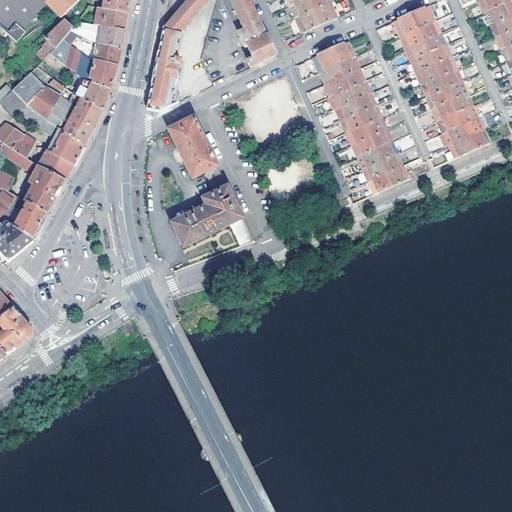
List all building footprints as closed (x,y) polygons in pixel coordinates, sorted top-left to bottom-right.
[(49,0),(50,0),(45,5),(60,20),(72,8),(64,0),(49,0)] [(105,11),(127,15),(128,6),(129,0),(104,0),(102,12),(104,12),(105,11)] [(187,0),(162,30),(160,40),(156,56),(145,110),(159,113),(177,104),(173,96),(179,69),(177,67),(180,53),(174,51),(178,33),(206,0),(187,0)] [(248,0),(226,0),(242,31),(235,34),(242,48),(245,47),(251,60),(245,63),(249,70),(275,57),(248,0)] [(286,0),(295,19),(302,35),(336,20),(330,5),(327,0),(286,0)] [(480,4),(485,14),(490,12),(502,7),(499,0),(483,0),(482,1),(483,3),(480,4)] [(511,2),(502,7),(508,19),(511,16),(511,2)] [(490,26),(508,19),(502,7),(490,12),(485,14),(490,26)] [(409,17),(416,31),(429,25),(430,23),(434,23),(428,9),(409,17)] [(105,11),(104,12),(102,28),(123,33),(124,26),(127,15),(105,11)] [(404,37),(416,31),(409,17),(393,24),(400,40),(402,40),(401,36),(403,35),(404,37)] [(490,26),(495,37),(500,35),(501,36),(511,31),(511,29),(508,19),(490,26)] [(63,41),(70,32),(72,30),(65,22),(46,40),(55,50),(63,41)] [(102,28),(78,22),(72,30),(70,32),(77,36),(97,47),(97,46),(120,49),(121,44),(121,41),(123,33),(102,28)] [(416,31),(421,43),(435,37),(434,36),(438,34),(434,23),(430,23),(429,25),(416,31)] [(400,40),(404,49),(408,48),(410,48),(421,43),(416,31),(404,37),(403,35),(401,36),(402,40),(400,40)] [(501,50),(511,45),(511,31),(501,36),(500,35),(495,37),(501,50)] [(77,36),(70,32),(63,41),(68,46),(77,36)] [(421,43),(427,55),(440,49),(440,48),(444,46),(440,35),(438,34),(434,36),(435,37),(421,43)] [(68,46),(63,41),(55,50),(49,56),(76,74),(85,80),(93,82),(92,84),(110,90),(111,87),(113,78),(115,74),(116,68),(93,63),(88,62),(68,46)] [(415,60),(427,55),(421,43),(410,48),(408,48),(404,49),(409,61),(414,59),(415,60)] [(353,59),(347,44),(343,46),(349,59),(351,59),(352,61),(355,61),(353,59)] [(511,45),(501,50),(506,62),(511,59),(511,45)] [(93,63),(116,68),(118,59),(120,49),(97,46),(97,47),(93,63)] [(330,52),(336,66),(349,61),(349,59),(343,46),(330,52)] [(427,55),(432,67),(445,62),(446,60),(449,58),(445,48),(444,46),(440,48),(440,49),(427,55)] [(336,66),(330,52),(317,58),(323,70),(323,72),(336,66)] [(409,61),(415,74),(420,71),(421,72),(432,67),(427,55),(415,60),(414,59),(409,61)] [(323,70),(317,58),(313,60),(320,75),(322,74),(321,71),(323,70)] [(432,67),(438,80),(452,74),(451,72),(455,71),(450,59),(449,58),(446,60),(445,62),(432,67)] [(336,66),(341,78),(355,72),(355,71),(358,70),(355,61),(352,61),(351,59),(349,59),(349,61),(336,66)] [(336,66),(323,72),(328,84),(341,78),(336,66)] [(426,85),(438,80),(432,67),(421,72),(420,71),(415,74),(420,85),(425,84),(426,85)] [(322,74),(320,75),(325,86),(328,84),(323,72),(323,70),(321,71),(322,74)] [(341,78),(347,90),(360,85),(360,84),(364,82),(359,71),(358,70),(355,71),(355,72),(341,78)] [(438,80),(443,92),(457,87),(457,85),(461,83),(456,72),(455,71),(451,72),(452,74),(438,80)] [(84,102),(81,100),(72,117),(67,115),(71,106),(59,99),(59,98),(44,90),(30,75),(12,93),(20,102),(25,107),(83,148),(90,134),(93,129),(102,112),(84,102)] [(341,78),(328,84),(325,86),(330,98),(347,90),(341,78)] [(51,79),(48,86),(62,92),(65,86),(51,79)] [(421,87),(426,98),(430,97),(432,97),(443,92),(438,80),(426,85),(425,84),(420,85),(421,87)] [(347,90),(352,103),(366,96),(365,96),(369,94),(364,83),(364,82),(360,84),(360,85),(347,90)] [(443,92),(449,105),(466,96),(461,85),(461,83),(457,85),(457,87),(443,92)] [(106,99),(110,90),(92,84),(84,102),(102,112),(105,103),(106,99)] [(307,92),(311,102),(327,96),(323,86),(307,92)] [(20,102),(12,93),(7,87),(0,91),(0,101),(0,102),(10,112),(14,117),(18,114),(25,107),(20,102)] [(67,87),(65,90),(72,96),(76,98),(78,94),(67,87)] [(347,90),(330,98),(336,109),(352,103),(347,90)] [(437,110),(449,105),(443,92),(432,97),(430,97),(426,98),(426,100),(432,111),(436,109),(437,110)] [(352,103),(358,115),(371,108),(370,108),(375,106),(370,95),(369,94),(365,96),(366,96),(352,103)] [(449,105),(454,117),(467,110),(471,108),(466,96),(449,105)] [(336,110),(341,121),(344,120),(346,121),(358,115),(352,103),(336,109),(336,110)] [(432,112),(437,123),(454,117),(449,105),(437,110),(436,109),(432,111),(432,112)] [(358,115),(363,127),(377,121),(377,120),(380,118),(375,107),(375,106),(370,108),(371,108),(358,115)] [(83,148),(25,107),(18,114),(53,140),(51,144),(46,154),(72,168),(78,157),(83,148)] [(454,117),(460,129),(472,123),(476,120),(472,109),(471,108),(467,110),(454,117)] [(351,133),(363,127),(358,115),(346,121),(344,120),(341,121),(341,122),(346,133),(350,132),(351,133)] [(447,134),(460,129),(454,117),(437,123),(442,136),(444,134),(447,134)] [(363,127),(369,139),(382,134),(382,132),(385,130),(381,119),(380,118),(377,120),(377,121),(363,127)] [(193,119),(168,131),(181,157),(192,180),(203,175),(216,168),(193,119)] [(460,129),(465,141),(478,135),(479,133),(482,133),(478,121),(476,120),(472,123),(460,129)] [(22,136),(6,125),(0,130),(0,144),(27,161),(31,150),(19,142),(22,136)] [(346,135),(351,145),(355,144),(357,145),(369,139),(363,127),(351,133),(350,132),(346,133),(346,135)] [(442,136),(448,148),(450,146),(455,145),(465,141),(460,129),(447,134),(444,134),(442,136)] [(369,139),(374,151),(386,146),(387,145),(391,143),(386,131),(385,130),(382,132),(382,134),(369,139)] [(465,141),(471,154),(489,146),(482,133),(479,133),(478,135),(465,141)] [(361,157),(374,151),(369,139),(357,145),(355,144),(351,145),(352,147),(357,158),(360,156),(361,157)] [(448,148),(454,162),(471,154),(465,141),(455,145),(450,146),(448,148)] [(374,151),(380,163),(393,158),(393,157),(397,155),(392,144),(391,143),(387,145),(386,146),(374,151)] [(0,144),(0,154),(34,176),(29,185),(32,188),(25,202),(24,203),(25,204),(27,204),(47,215),(51,207),(56,198),(64,183),(39,169),(27,161),(0,144)] [(357,159),(362,170),(366,168),(367,169),(380,163),(374,151),(361,157),(360,156),(357,158),(357,159)] [(39,169),(64,183),(68,176),(69,174),(72,168),(46,154),(39,169)] [(380,163),(385,176),(398,170),(402,167),(403,168),(397,156),(397,155),(393,157),(393,158),(380,163)] [(411,168),(423,164),(421,158),(409,163),(411,168)] [(372,181),(385,176),(380,163),(367,169),(366,168),(362,170),(362,171),(368,183),(371,181),(372,181)] [(385,176),(391,189),(409,182),(403,168),(402,167),(398,170),(385,176)] [(220,175),(216,168),(203,175),(206,181),(220,175)] [(0,172),(0,189),(7,194),(14,180),(0,172)] [(220,175),(206,181),(208,185),(210,188),(223,182),(220,175)] [(368,183),(374,196),(391,189),(385,176),(372,181),(371,181),(368,183)] [(223,182),(210,188),(212,195),(226,188),(223,182)] [(242,220),(226,188),(212,195),(202,200),(205,208),(170,225),(182,250),(228,227),(242,220)] [(0,216),(10,207),(22,213),(14,228),(14,229),(32,241),(41,226),(45,219),(47,215),(27,204),(25,204),(24,203),(25,202),(7,194),(0,189),(0,216)] [(242,221),(242,220),(228,227),(231,234),(245,226),(242,221)] [(5,223),(4,224),(0,227),(0,253),(7,262),(16,254),(32,241),(14,229),(14,228),(5,223)] [(245,226),(231,234),(235,242),(249,235),(245,226)] [(249,235),(235,242),(239,249),(253,244),(249,235)] [(0,319),(13,309),(0,293),(0,319)] [(0,336),(0,346),(7,357),(31,340),(32,337),(32,333),(31,331),(28,327),(24,322),(13,309),(0,319),(0,327),(5,334),(0,336)]
